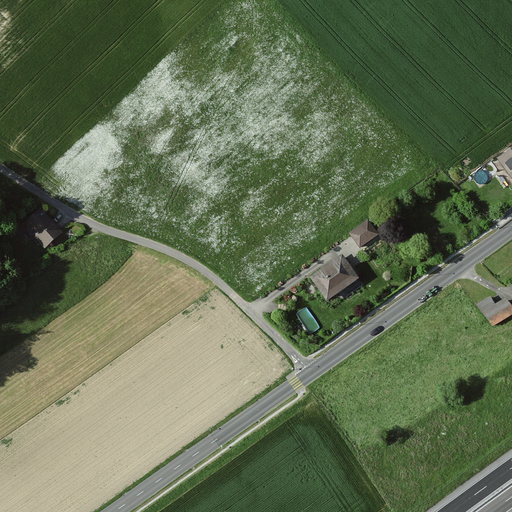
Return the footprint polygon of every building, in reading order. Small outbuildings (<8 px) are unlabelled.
[(511,152),(502,159),(511,174),(511,152)] [(41,210),(23,225),(45,250),(62,234),(41,210)] [(348,234),(359,249),(378,236),(368,220),(348,234)] [(342,257),(309,280),(327,304),(359,281),(342,257)] [(478,307),(493,329),(511,316),(511,306),(507,299),(495,307),(490,299),(478,307)]
